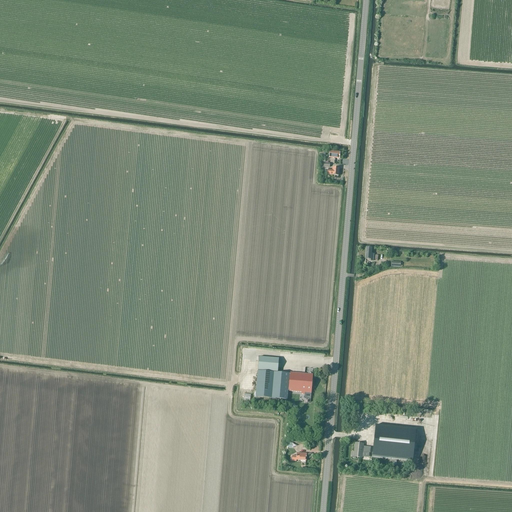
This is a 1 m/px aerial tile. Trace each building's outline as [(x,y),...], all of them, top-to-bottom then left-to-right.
[(328,170),(328,175),(332,175),(339,176),(339,168),(333,168),(332,170),(328,170)] [(374,254),(372,254),(372,249),(367,248),(365,259),(370,260),(370,261),(373,261),(374,254)] [(258,371),(256,397),(288,400),(288,391),(301,392),(301,394),(307,395),(307,393),(311,393),(312,388),(313,380),(312,380),(313,375),(290,373),(290,374),(278,373),(279,359),(259,358),(258,371)] [(416,430),(375,425),(372,457),(413,461),(416,430)] [(355,443),(354,457),(362,458),(363,452),(370,453),(370,447),(364,446),(364,444),(355,443)] [(296,461),(296,460),(306,461),(307,454),(297,453),(297,456),(292,456),(292,461),(296,461)]
